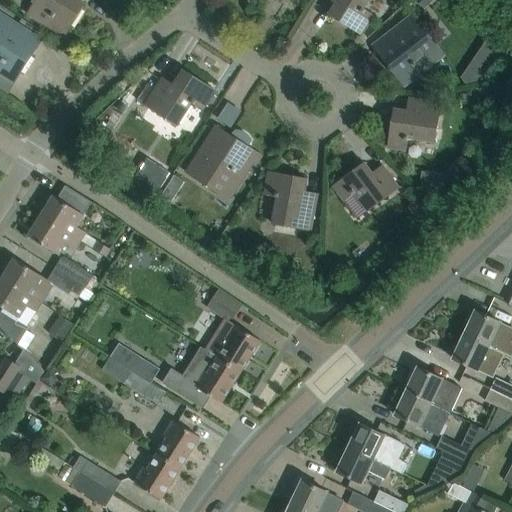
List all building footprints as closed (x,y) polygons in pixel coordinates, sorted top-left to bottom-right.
[(33,0),(25,12),(64,37),(85,4),(78,0),(33,0)] [(337,0),(328,14),(361,35),(374,16),(363,9),(368,0),(337,0)] [(414,0),(425,10),(435,0),(414,0)] [(27,30),(10,19),(0,13),(0,59),(2,61),(0,62),(0,93),(5,97),(35,51),(15,39),(22,29),(26,31),(27,30)] [(432,48),(408,17),(382,37),(383,38),(387,35),(394,45),(380,56),(404,86),(422,72),(414,62),(432,48)] [(482,81),(502,49),(497,45),(488,40),(461,78),(466,85),(482,81)] [(191,103),(202,110),(215,90),(182,70),(170,89),(160,83),(162,78),(161,78),(144,105),(177,126),(191,103)] [(232,112),(244,118),(253,100),(241,95),(232,112)] [(434,142),(441,103),(409,98),(409,100),(414,100),(412,112),(394,109),(388,148),(405,150),(407,138),(434,142)] [(215,125),(204,142),(184,173),(229,201),(258,153),(248,147),(248,145),(250,140),(247,135),(242,132),(236,131),(232,135),(231,136),(215,125)] [(367,211),(398,188),(382,166),(381,167),(384,171),(375,178),(364,163),(333,186),(344,201),(354,193),(367,211)] [(268,172),(264,195),(277,197),(272,224),(310,231),(317,194),(316,194),(315,199),(303,197),(307,179),(268,172)] [(167,185),(161,195),(171,202),(178,192),(167,185)] [(53,196),(41,216),(80,241),(85,232),(76,227),(83,215),(91,202),(65,186),(57,199),(53,196)] [(75,249),(80,241),(41,216),(28,237),(45,247),(58,255),(65,243),(75,249)] [(54,269),(85,288),(93,276),(63,257),(61,258),(54,269)] [(85,288),(54,269),(47,280),(14,259),(1,279),(41,304),(53,285),(69,295),(70,292),(79,297),(85,288)] [(35,312),(41,304),(1,279),(0,281),(0,306),(3,308),(0,312),(0,327),(17,345),(28,328),(16,321),(26,306),(35,312)] [(217,293),(207,308),(230,323),(239,308),(217,293)] [(464,334),(511,357),(511,329),(500,323),(501,323),(475,310),(464,334)] [(73,325),(65,320),(59,316),(48,333),(62,342),(73,325)] [(43,341),(50,323),(41,320),(34,337),(43,341)] [(218,358),(240,371),(260,340),(234,324),(227,335),(218,330),(205,350),(218,358)] [(511,358),(511,357),(464,334),(452,359),(478,371),(484,359),(499,366),(504,354),(511,358)] [(240,371),(218,358),(205,350),(201,347),(182,376),(171,369),(162,383),(186,397),(203,408),(210,396),(221,403),(240,372),(240,371)] [(19,368),(5,359),(0,367),(0,389),(4,392),(14,375),(19,368)] [(142,359),(133,371),(152,383),(161,370),(142,359)] [(406,391),(450,412),(462,388),(417,367),(406,391)] [(158,405),(165,392),(132,371),(124,384),(158,405)] [(28,379),(17,372),(7,389),(17,396),(28,379)] [(490,389),(511,399),(511,386),(496,378),(490,389)] [(511,399),(490,389),(484,400),(511,414),(511,399)] [(450,412),(406,391),(394,415),(439,436),(444,425),(450,412)] [(466,433),(475,436),(480,418),(471,416),(466,433)] [(43,423),(34,417),(23,434),(32,440),(43,423)] [(494,419),(488,430),(497,434),(507,425),(494,419)] [(157,454),(180,468),(199,437),(173,421),(164,436),(167,438),(157,454)] [(406,446),(359,423),(348,447),(393,468),(403,473),(407,464),(399,460),(406,446)] [(436,447),(467,462),(472,451),(441,437),(436,447)] [(392,470),(393,468),(348,447),(336,472),(362,484),(368,471),(385,479),(390,469),(392,470)] [(461,475),(467,462),(436,447),(436,448),(444,452),(438,464),(461,475)] [(42,448),(37,457),(58,470),(63,461),(42,448)] [(160,499),(180,468),(157,454),(147,470),(144,468),(135,483),(160,499)] [(121,482),(87,461),(80,456),(73,468),(114,494),(121,482)] [(114,494),(73,468),(66,464),(57,477),(105,508),(114,494)] [(459,485),(479,495),(484,483),(465,473),(459,485)] [(290,504),(307,511),(338,511),(344,501),(327,493),(327,492),(301,480),(290,504)] [(484,511),(490,502),(483,498),(453,482),(447,493),(464,502),(459,511),(484,511)] [(374,502),(394,511),(404,511),(408,505),(379,491),(374,502)] [(394,511),(374,502),(369,511),(394,511)]
